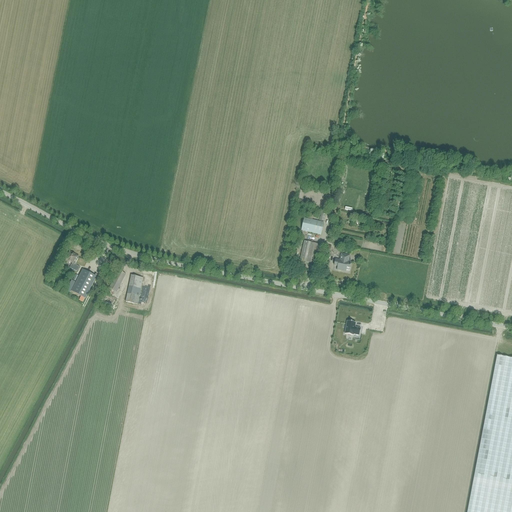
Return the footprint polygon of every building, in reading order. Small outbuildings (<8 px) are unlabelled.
[(309,212),(307,220),(303,219),(301,231),(320,235),(323,223),(312,221),(313,218),(318,219),(319,214),(314,212),(314,213),(309,212)] [(304,242),(300,261),(314,264),(318,245),(304,242)] [(70,252),(65,261),(74,265),(79,257),(70,252)] [(341,254),(340,260),(335,259),(335,261),(334,266),(338,266),(337,270),(346,272),(346,268),(350,268),(351,262),(348,262),(349,255),(341,254)] [(86,299),(97,277),(83,270),(71,292),(86,299)] [(116,292),(125,275),(118,271),(109,289),(116,292)] [(143,278),(131,275),(125,302),(138,305),(143,278)] [(342,320),(340,333),(348,335),(348,334),(354,335),(356,328),(350,327),(351,322),(342,320)] [(511,511),(511,358),(497,356),(467,511),(511,511)]
